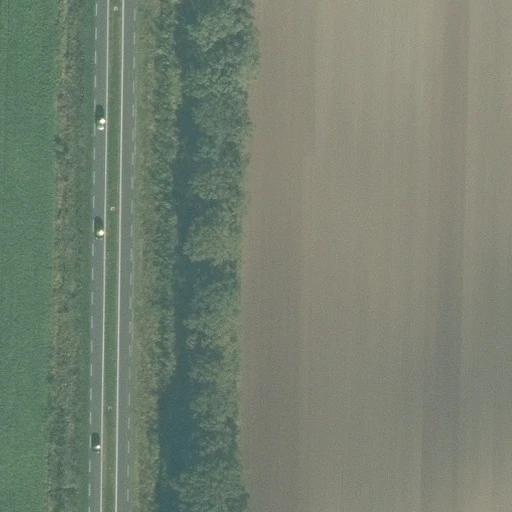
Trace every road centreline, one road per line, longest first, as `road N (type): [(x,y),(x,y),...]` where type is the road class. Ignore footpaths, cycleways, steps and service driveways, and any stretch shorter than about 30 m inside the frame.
road 1 (primary): [(120,511),(126,0)]
road 2 (primary): [(100,0),(94,511)]
road 3 (track): [(222,511),(227,0)]
